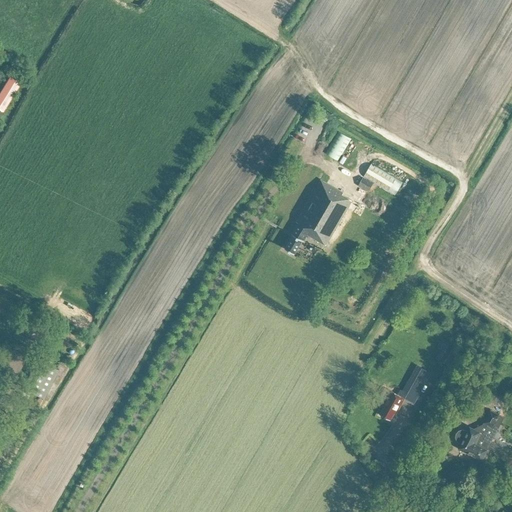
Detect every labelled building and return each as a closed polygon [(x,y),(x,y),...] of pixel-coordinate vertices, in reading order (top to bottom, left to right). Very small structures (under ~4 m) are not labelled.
[(0,92),(0,110),(2,112),(8,102),(14,92),(19,83),(9,77),(4,86),(0,92)] [(327,154),(341,160),(351,136),(338,130),(327,154)] [(358,185),(368,191),(373,184),(363,178),(358,185)] [(325,245),(352,200),(342,195),(343,193),(321,180),(296,222),(298,223),(291,234),(293,235),(285,248),(294,254),(302,240),(303,241),(307,234),(325,245)] [(27,389),(43,398),(59,369),(42,360),(27,389)] [(417,378),(409,393),(418,398),(429,378),(421,374),(418,379),(417,378)] [(390,391),(385,388),(380,396),(386,400),(382,406),(384,407),(379,414),(390,420),(394,413),(396,414),(404,398),(390,390),(390,391)] [(497,430),(504,417),(490,410),(483,423),(474,427),(473,428),(470,426),(467,431),(466,430),(462,429),(459,430),(457,433),(456,436),(457,439),(460,442),(461,443),(459,448),(481,459),(486,450),(497,430)]
